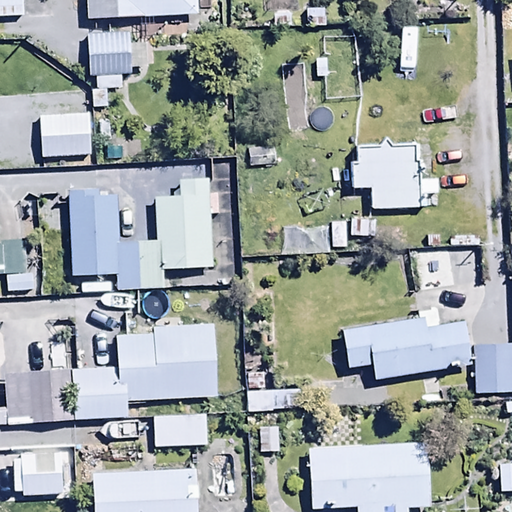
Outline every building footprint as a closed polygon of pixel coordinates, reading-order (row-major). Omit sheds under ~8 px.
[(0,0),(0,20),(22,21),(22,0),(0,0)] [(86,0),(87,24),(194,22),(193,0),(86,0)] [(127,37),(85,39),(87,81),(95,80),(95,93),(90,93),(91,111),(120,109),(119,78),(129,78),(129,72),(144,71),(143,47),(127,48),(127,37)] [(39,139),(88,137),(86,95),(37,96),(39,139)] [(369,193),(369,212),(416,211),(414,149),(355,151),(356,165),(350,165),(351,193),(369,193)] [(211,271),(209,217),(215,217),(215,197),(207,198),(206,181),(178,182),(179,200),(153,201),(154,246),(117,247),(115,196),(67,198),(70,280),(115,279),(116,295),(162,293),(161,273),(211,271)] [(373,240),(373,245),(400,245),(400,231),(374,231),(374,224),(349,224),(349,240),(373,240)] [(0,278),(5,279),(6,295),(33,294),(32,276),(24,277),(22,243),(0,244),(0,278)] [(447,252),(413,257),(419,295),(452,290),(447,252)] [(370,369),(372,385),(468,368),(461,326),(437,330),(434,311),(414,315),(416,322),(340,336),(347,373),(370,369)] [(126,425),(125,404),(215,402),(213,328),(151,330),(151,338),(115,339),(115,371),(4,374),(5,427),(126,425)] [(511,349),(473,348),(472,396),(511,397),(511,349)] [(244,377),(245,417),(317,413),(316,391),(269,393),(269,376),(244,377)] [(204,417),(151,420),(152,452),(206,450),(204,417)] [(259,456),(278,455),(277,430),(258,431),(259,456)] [(17,439),(19,480),(62,478),(60,437),(17,439)] [(425,447),(307,452),(310,511),(347,511),(356,511),(355,511),(408,511),(428,511),(425,447)] [(92,511),(189,511),(195,511),(193,453),(91,457),(92,511)] [(511,466),(498,467),(499,495),(511,494),(511,466)]
